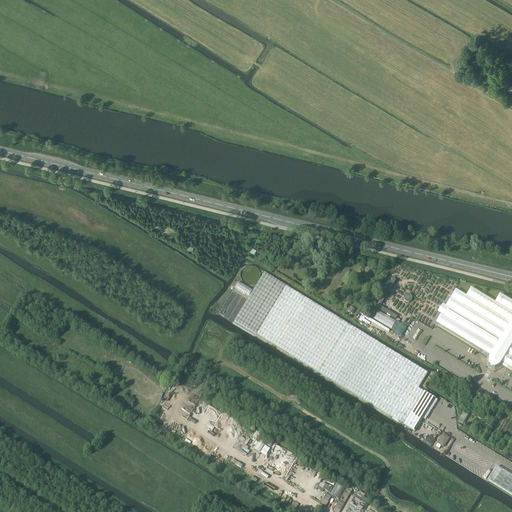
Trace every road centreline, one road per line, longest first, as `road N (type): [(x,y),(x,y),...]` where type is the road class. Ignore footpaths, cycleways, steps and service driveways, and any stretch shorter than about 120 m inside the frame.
road 1 (primary): [(511,276),(0,150)]
road 2 (track): [(511,109),(329,0)]
road 3 (track): [(170,412),(332,511)]
road 4 (track): [(329,155),(511,202)]
